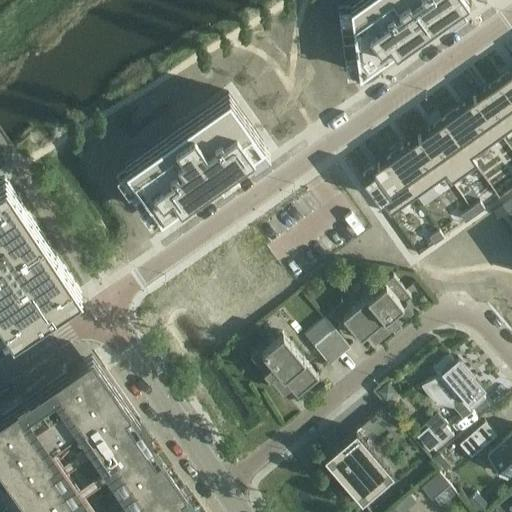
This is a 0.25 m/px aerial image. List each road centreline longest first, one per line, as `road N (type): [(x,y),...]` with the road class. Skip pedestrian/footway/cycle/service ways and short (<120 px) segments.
road 1 (residential): [(511,12),(104,303)]
road 2 (residential): [(511,355),(454,310),(429,319),(222,488)]
road 3 (tertiary): [(222,488),(104,303)]
road 4 (tertiary): [(0,372),(104,303)]
